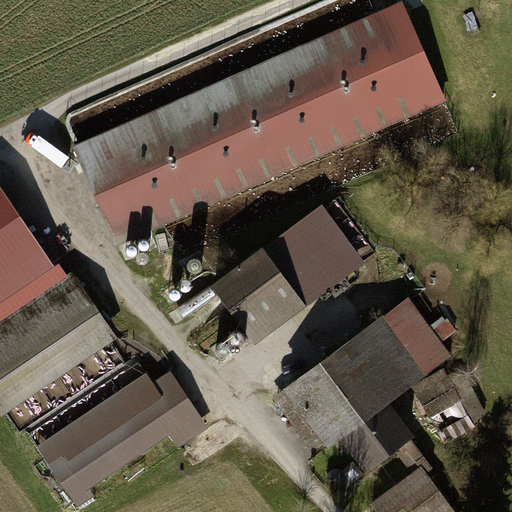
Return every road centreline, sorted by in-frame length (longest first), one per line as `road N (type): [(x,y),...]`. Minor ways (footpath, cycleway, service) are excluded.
road 1 (track): [(338,511),(94,253),(8,133)]
road 2 (track): [(8,133),(296,0)]
